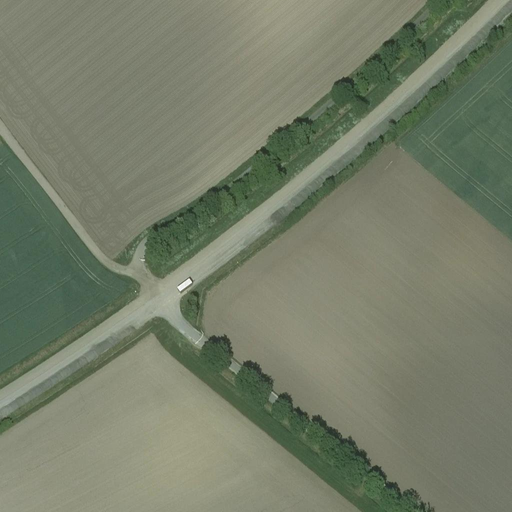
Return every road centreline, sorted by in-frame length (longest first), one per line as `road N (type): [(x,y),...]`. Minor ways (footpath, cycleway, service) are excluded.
road 1 (secondary): [(158,300),(343,154),(508,0)]
road 2 (unclassified): [(439,0),(298,131),(145,243),(137,262),(158,300)]
road 3 (unclassified): [(158,300),(414,511)]
road 4 (secondary): [(0,406),(158,300)]
